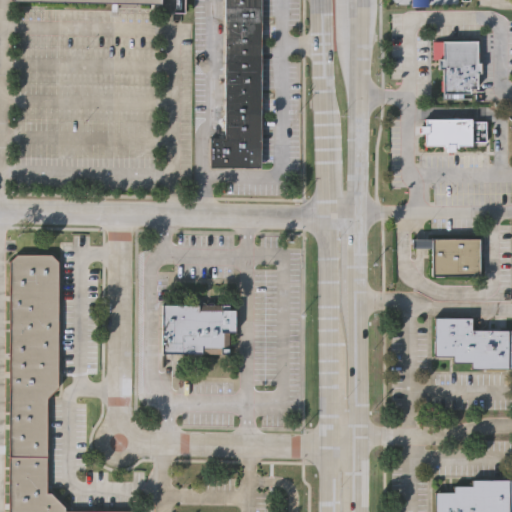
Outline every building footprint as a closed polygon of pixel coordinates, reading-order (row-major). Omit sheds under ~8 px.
[(222,0),(258,0),(258,51),(258,168),(207,168),(207,138),(222,138),(222,0)] [(439,40),(474,41),(474,88),(468,88),(467,98),(440,97),(440,69),(435,69),(435,58),(439,58),(439,40)] [(483,121),(483,142),(468,142),(468,144),(455,144),(455,147),(452,147),(452,152),(444,152),(444,147),(440,147),(440,145),(422,144),(423,120),(483,121)] [(411,246),(411,238),(480,237),(480,275),(432,276),(431,245),(411,246)] [(51,252),(60,260),(61,383),(49,395),(49,487),(67,505),(67,508),(132,507),(137,511),(9,511),(9,260),(16,252),(51,252)] [(161,350),(162,301),(230,302),(229,305),(236,305),(236,330),(231,330),(230,352),(161,350)] [(511,328),(511,369),(469,369),(469,363),(450,363),(450,357),(432,357),(432,317),(471,317),(471,328),(511,328)] [(433,511),(433,491),(451,491),(451,484),(469,484),(469,480),(511,480),(511,511),(433,511)]
